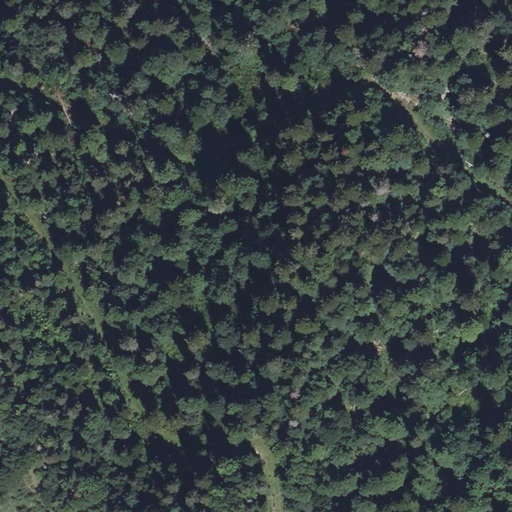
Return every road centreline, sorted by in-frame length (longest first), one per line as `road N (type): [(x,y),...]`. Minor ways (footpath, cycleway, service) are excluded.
road 1 (track): [(511,206),(375,85),(337,96),(220,158),(185,166),(155,160),(0,82)]
road 2 (track): [(0,178),(90,310),(151,426),(180,440),(264,448),(280,511)]
